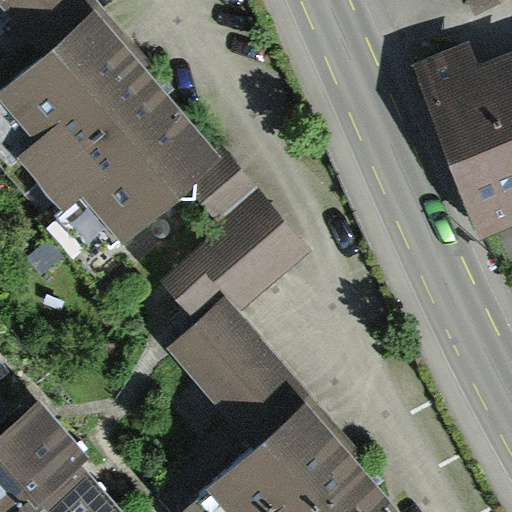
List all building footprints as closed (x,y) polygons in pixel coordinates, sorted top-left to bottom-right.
[(222,160),(90,0),(0,0),(0,7),(40,58),(0,99),(0,118),(27,148),(17,157),(62,209),(55,214),(95,260),(120,238),(126,246),(222,160)] [(469,0),(475,10),(494,0),(469,0)] [(511,53),(478,68),(468,44),(412,67),(482,238),(511,225),(511,53)] [(196,192),(223,223),(157,280),(190,318),(222,291),(242,314),(311,254),(231,161),(196,192)] [(227,299),(165,352),(241,441),(304,387),(227,299)] [(124,511),(83,465),(92,458),(41,401),(0,437),(0,511),(124,511)] [(179,511),(394,511),(307,406),(179,511)]
